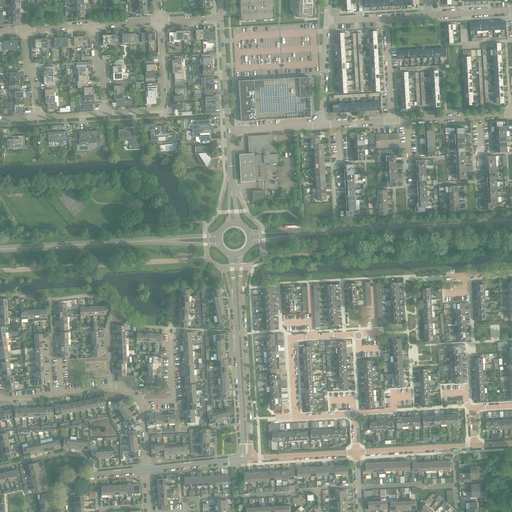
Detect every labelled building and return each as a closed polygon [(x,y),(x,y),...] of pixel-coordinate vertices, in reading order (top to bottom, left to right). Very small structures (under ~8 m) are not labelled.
[(241,14),(241,20),(263,19),(274,18),(273,6),(272,0),(239,0),(240,2),(240,8),(240,9),(240,11),(240,14),(241,14)] [(298,0),(298,17),(314,18),(314,8),(314,0),(298,0)] [(209,29),(202,30),(203,39),(203,42),(209,42),(209,40),(215,40),(215,31),(209,32),(209,29)] [(189,30),(183,31),(183,40),(190,40),(190,41),(193,41),(193,33),(190,33),(189,30)] [(196,33),(193,33),(193,41),(196,41),(196,39),(203,39),(202,30),(196,30),(196,33)] [(183,40),(183,31),(176,31),(176,34),(169,34),(170,42),(171,42),(174,42),(177,42),(177,40),(183,40)] [(135,33),(129,34),(129,43),(135,43),(135,44),(139,44),(138,36),(135,36),(135,33)] [(141,36),(138,36),(139,44),(142,44),(142,42),(148,42),(148,33),(141,33),(141,36)] [(122,37),(119,37),(119,45),(123,45),(123,43),(129,43),(129,34),(122,34),(122,37)] [(116,35),(109,35),(110,44),(116,44),(116,45),(119,45),(119,37),(116,37),(116,35)] [(87,36),(80,37),(81,46),(87,45),(87,50),(91,49),(90,39),(87,40),(87,36)] [(67,37),(61,38),(61,47),(68,47),(68,48),(71,48),(70,40),(67,40),(67,37)] [(74,40),(70,40),(71,48),(74,48),(74,46),(76,46),(76,48),(77,49),(81,48),(81,46),(80,37),(73,37),(74,40)] [(48,38),(41,39),(42,48),(48,48),(48,49),(52,49),(51,41),(48,41),(48,38)] [(54,41),(51,41),(52,49),(55,49),(55,47),(61,47),(61,38),(54,38),(54,41)] [(4,44),(1,44),(2,52),(5,52),(5,50),(11,50),(11,41),(4,41),(4,44)] [(203,58),(204,65),(213,64),(212,57),(210,58),(210,54),(201,55),(202,58),(203,58)] [(172,60),(172,66),(182,66),(181,59),(183,59),(183,56),(175,56),(175,60),(172,60)] [(146,65),(146,71),(156,71),(155,64),(153,64),(152,61),(144,61),(145,65),(146,65)] [(78,69),(79,75),(88,75),(87,68),(85,68),(85,65),(84,62),(76,63),(76,65),(77,69),(78,69)] [(113,67),(113,73),(122,73),(122,66),(123,66),(123,63),(115,63),(115,66),(113,67)] [(202,71),(203,74),(211,74),(210,71),(213,71),(213,64),(204,65),(204,71),(202,71)] [(182,66),(172,66),(173,73),(176,73),(176,80),(184,79),(184,72),(182,72),(182,66)] [(44,71),(44,77),(53,77),(53,70),(54,70),(54,67),(46,67),(46,70),(44,71)] [(9,73),(10,79),(19,79),(19,72),(16,72),(16,69),(8,69),(8,73),(9,73)] [(145,78),(146,81),(154,81),(153,78),(156,77),(156,71),(146,71),(147,78),(145,78)] [(122,73),(113,73),(113,80),(116,80),(116,83),(124,82),(124,79),(123,79),(122,73)] [(211,74),(203,74),(203,78),(204,78),(205,84),(214,83),(213,77),(211,77),(211,74)] [(77,82),(78,85),(86,84),(86,81),(88,81),(88,75),(79,75),(79,82),(77,82)] [(53,77),(44,77),(44,84),(47,84),(47,87),(55,86),(55,83),(54,83),(53,77)] [(254,80),(256,121),(304,118),(304,117),(303,112),(310,112),(311,112),(309,82),(309,77),(308,77),(304,77),(303,77),(301,77),(299,77),(298,77),(294,78),(293,78),(289,78),(288,78),(284,78),(283,78),(279,78),(278,78),(274,79),(273,79),(269,79),(268,79),(264,79),(263,79),(259,80),(258,80),(254,80)] [(9,86),(9,89),(17,88),(17,85),(19,85),(19,79),(10,79),(10,85),(9,86)] [(254,80),(239,81),(238,81),(241,121),(256,121),(254,80)] [(154,81),(146,81),(146,84),(147,84),(148,91),(157,90),(156,83),(154,84),(154,81)] [(114,86),(114,93),(123,92),(123,86),(124,86),(124,82),(116,83),(116,86),(114,86)] [(203,91),(204,94),(212,93),(212,90),(214,90),(214,83),(205,84),(205,90),(203,91)] [(86,84),(78,85),(78,88),(84,88),(84,94),(94,94),(93,87),(86,87),(86,84)] [(45,90),(45,97),(54,96),(54,90),(56,89),(55,86),(47,87),(47,90),(45,90)] [(17,88),(9,89),(9,92),(15,92),(15,98),(25,98),(24,91),(17,91),(17,88)] [(174,96),(175,103),(184,102),(183,96),(185,96),(185,89),(176,89),(177,96),(174,96)] [(157,90),(148,91),(148,97),(146,97),(147,104),(155,104),(155,97),(157,97),(157,90)] [(123,92),(114,93),(114,99),(117,99),(117,106),(123,106),(126,106),(125,101),(125,93),(123,93),(123,92)] [(212,93),(204,94),(204,97),(205,97),(206,104),(215,103),(215,96),(212,96),(212,93)] [(84,108),(80,108),(80,112),(92,111),(91,101),(93,100),(94,100),(94,94),(84,94),(85,98),(85,101),(83,101),(84,108)] [(58,96),(54,96),(45,97),(46,103),(48,103),(49,110),(57,109),(57,106),(59,106),(58,96)] [(25,98),(15,98),(16,105),(14,105),(15,112),(11,112),(11,116),(23,115),(22,104),(25,104),(25,98)] [(184,102),(175,103),(175,109),(178,109),(178,113),(186,112),(186,109),(184,109),(184,102)] [(215,103),(206,104),(206,110),(205,110),(205,113),(213,113),(213,110),(215,110),(215,103)] [(192,124),(192,131),(214,129),(214,126),(210,126),(209,120),(197,120),(197,124),(192,124)] [(156,124),(148,125),(149,131),(150,131),(151,141),(167,140),(167,143),(176,142),(175,133),(165,133),(165,126),(157,126),(157,127),(156,127),(156,124)] [(130,129),(118,129),(119,140),(131,140),(132,140),(132,142),(133,142),(133,147),(139,146),(139,136),(131,136),(130,129)] [(214,129),(192,131),(193,137),(197,137),(198,140),(210,140),(210,133),(214,133),(214,129)] [(67,131),(48,132),(48,142),(68,141),(67,131)] [(87,131),(79,132),(79,143),(88,142),(99,141),(99,131),(87,132),(87,131)] [(12,139),(7,140),(7,149),(13,149),(12,148),(20,147),(20,149),(25,149),(24,136),(12,136),(12,139)] [(249,137),(250,153),(250,156),(254,155),(255,179),(265,179),(265,165),(270,165),(270,163),(278,162),(277,147),(271,147),(271,136),(249,137)] [(211,146),(195,147),(195,154),(199,154),(200,155),(196,157),(202,165),(205,163),(208,165),(207,166),(207,167),(209,163),(210,163),(211,163),(218,163),(218,164),(219,164),(218,161),(217,161),(217,158),(211,158),(208,157),(209,156),(207,153),(210,151),(211,151),(211,146)] [(252,155),(238,156),(240,183),(254,183),(252,155)] [(212,291),(213,297),(221,296),(220,289),(212,291)] [(46,309),(40,310),(40,321),(48,320),(48,317),(46,317),(46,309)] [(1,381),(2,384),(14,382),(13,375),(11,376),(5,377),(6,380),(1,381)] [(395,380),(392,380),(393,380),(393,385),(395,385),(395,386),(396,386),(396,388),(401,387),(401,385),(404,385),(404,379),(395,380)] [(115,404),(118,409),(126,405),(122,400),(115,404)] [(126,405),(118,409),(121,415),(129,411),(126,405)] [(10,409),(4,411),(6,419),(12,418),(10,409)] [(232,409),(226,410),(228,419),(235,417),(232,409)] [(226,410),(220,412),(222,420),(228,419),(226,410)] [(129,411),(121,415),(124,420),(132,416),(129,411)] [(220,412),(214,414),(216,422),(222,420),(220,412)] [(216,422),(214,414),(208,416),(210,424),(216,422)] [(132,416),(124,420),(128,426),(135,421),(132,416)] [(376,421),(374,421),(373,416),(370,416),(370,418),(370,421),(365,422),(366,431),(366,432),(367,433),(369,433),(370,432),(370,431),(370,430),(376,430),(376,421)] [(59,439),(53,441),(55,449),(61,448),(59,439)] [(30,455),(29,446),(22,448),(24,456),(30,455)] [(11,452),(2,453),(4,460),(12,458),(11,452)] [(479,472),(479,466),(475,466),(475,463),(468,464),(468,462),(463,462),(464,464),(463,464),(463,467),(470,467),(471,473),(479,472)] [(464,479),(464,482),(476,481),(476,479),(480,479),(479,472),(471,473),(471,479),(464,479)] [(476,481),(464,482),(464,485),(471,485),(472,491),(480,490),(480,484),(476,484),(476,481)] [(462,500),(474,500),(477,499),(477,497),(481,497),(480,490),(472,491),(472,497),(462,497),(462,500)] [(474,500),(462,500),(462,503),(469,503),(470,509),(478,508),(478,502),(475,502),(474,500)] [(420,510),(422,511),(426,511),(431,508),(426,503),(420,510)]
